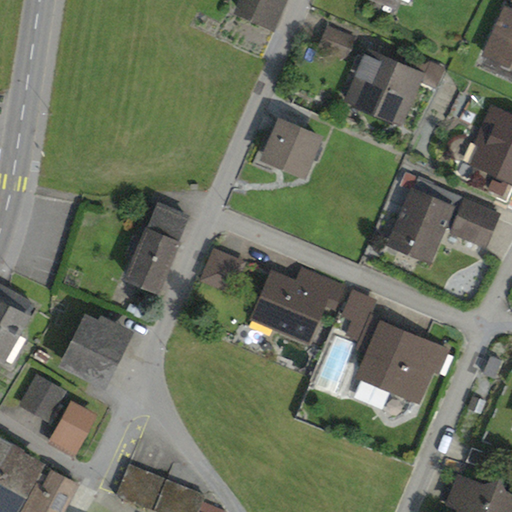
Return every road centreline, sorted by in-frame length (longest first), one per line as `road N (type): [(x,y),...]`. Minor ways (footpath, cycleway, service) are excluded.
road 1 (residential): [(483,329),(210,216)]
road 2 (residential): [(301,0),(210,216)]
road 3 (primary): [(37,0),(0,230)]
road 4 (residential): [(483,329),(405,511)]
road 5 (residential): [(210,216),(142,377)]
road 6 (residential): [(142,377),(236,511)]
